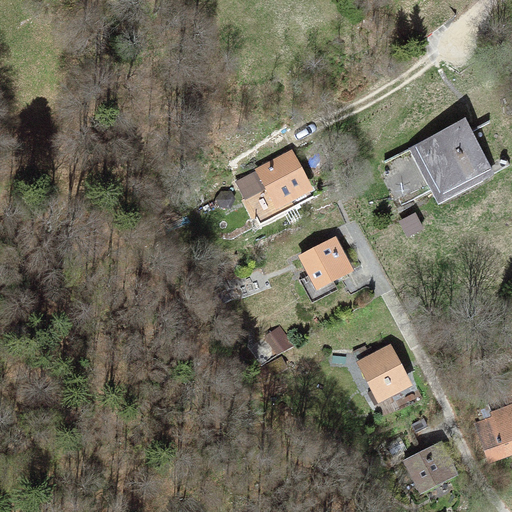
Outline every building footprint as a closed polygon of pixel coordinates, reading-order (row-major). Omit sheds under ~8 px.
[(456,15),(444,0),(430,0),(406,18),(422,40),(456,15)] [(481,181),(479,176),(491,170),(465,119),(410,148),(439,203),(481,181)] [(312,198),(291,157),(261,172),(260,170),(237,182),(260,226),(312,198)] [(347,273),(331,242),(300,258),(316,289),(347,273)] [(353,352),(372,390),(367,393),(374,406),(380,403),(377,397),(407,382),(391,351),(377,359),(372,350),(368,352),(365,347),(353,352)] [(511,397),(496,404),(497,407),(479,413),(492,450),(511,442),(511,380),(508,382),(511,395),(511,397)] [(441,456),(436,446),(405,462),(421,492),(452,477),(445,465),(451,462),(446,453),(441,456)]
